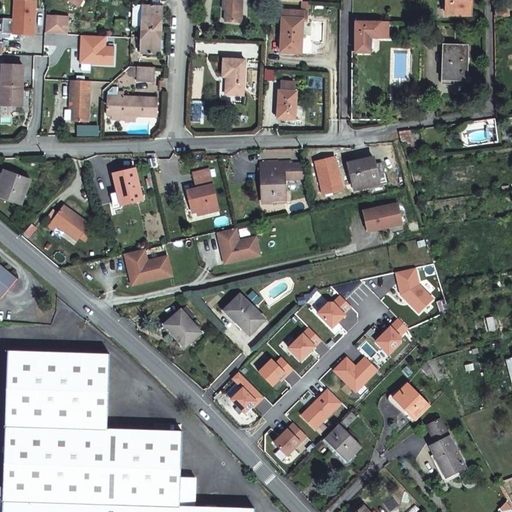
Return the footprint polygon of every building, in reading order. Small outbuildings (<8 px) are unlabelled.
[(142,0),(143,1),(133,0),(133,2),(132,28),(141,28),(161,29),(162,6),(161,5),(161,3),(161,0),(142,0)] [(241,0),(221,0),(221,3),(221,5),(225,6),(224,10),(224,22),(240,23),(241,0)] [(447,0),(447,5),(447,17),(471,18),(471,5),(471,0),(447,0)] [(499,18),(508,17),(507,9),(498,10),(499,18)] [(278,53),(298,54),(300,21),(304,21),(304,13),(280,11),(278,53)] [(43,16),(42,33),(53,34),(54,16),(43,16)] [(65,34),(66,17),(54,16),(53,34),(65,34)] [(379,35),(388,34),(387,27),(387,19),(379,20),(378,20),(355,22),(358,52),(353,52),(360,120),(377,118),(385,118),(383,90),(380,50),(378,50),(370,51),(369,47),(368,36),(379,35)] [(161,29),(141,28),(140,45),(140,52),(160,53),(161,29)] [(467,48),(467,45),(445,44),(444,80),(466,81),(467,48)] [(409,48),(396,49),(399,74),(411,73),(409,48)] [(226,79),(225,88),(225,96),(241,97),(241,88),(244,62),(223,60),(221,79),(226,79)] [(135,79),(153,79),(154,65),(135,64),(135,79)] [(12,105),(12,104),(15,104),(15,97),(21,97),(22,86),(22,66),(1,65),(0,105),(12,105)] [(72,73),(71,81),(68,81),(68,87),(68,96),(71,96),(71,101),(71,113),(88,113),(89,74),(72,73)] [(281,93),(278,93),(276,121),(294,122),(296,94),(293,94),(293,85),(281,84),(281,93)] [(113,95),(113,91),(107,91),(106,112),(155,114),(156,93),(151,93),(151,97),(113,95)] [(412,129),(397,131),(401,143),(416,141),(412,129)] [(315,148),(306,150),(309,167),(318,165),(315,148)] [(351,174),(356,190),(385,182),(379,160),(371,162),(370,157),(345,164),(348,175),(351,174)] [(295,179),(295,173),(288,162),(257,163),(258,200),(257,202),(283,202),(282,180),(295,179)] [(295,173),(295,179),(303,179),(299,162),(288,162),(295,173)] [(187,200),(189,210),(191,216),(215,210),(212,200),(204,169),(189,173),(193,189),(179,193),(181,199),(181,201),(187,200)] [(106,197),(107,199),(110,210),(138,202),(138,199),(131,171),(109,176),(114,195),(106,197)] [(0,200),(15,206),(19,193),(22,183),(1,175),(0,176),(0,200)] [(300,202),(283,205),(284,213),(301,211),(300,202)] [(394,203),(359,210),(360,216),(395,207),(394,203)] [(360,216),(364,232),(399,224),(395,207),(360,216)] [(59,209),(44,230),(50,234),(54,229),(74,244),(85,228),(59,209)] [(213,234),(215,242),(217,250),(217,252),(221,251),(222,255),(218,256),(221,265),(256,256),(252,242),(251,238),(234,242),(231,230),(213,234)] [(122,256),(127,276),(130,275),(133,287),(169,278),(165,259),(144,264),(141,252),(122,256)] [(0,291),(5,296),(21,275),(0,258),(0,291)] [(262,319),(249,307),(237,296),(232,301),(225,308),(228,312),(237,320),(235,322),(248,334),(262,319)] [(183,307),(177,312),(186,322),(191,317),(183,307)] [(198,334),(186,322),(177,312),(164,324),(177,337),(173,341),(183,350),(198,334)] [(161,327),(173,341),(177,337),(164,324),(161,327)] [(61,350),(8,348),(8,357),(5,463),(3,511),(256,511),(256,508),(180,506),(182,430),(107,427),(109,352),(61,350)] [(422,367),(429,375),(433,372),(427,362),(422,367)] [(412,423),(427,407),(417,398),(404,386),(389,402),(412,423)] [(428,426),(435,441),(436,442),(429,445),(445,475),(446,475),(464,466),(441,417),(429,423),(428,426)] [(343,464),(357,449),(349,440),(336,427),(321,441),(343,464)]
